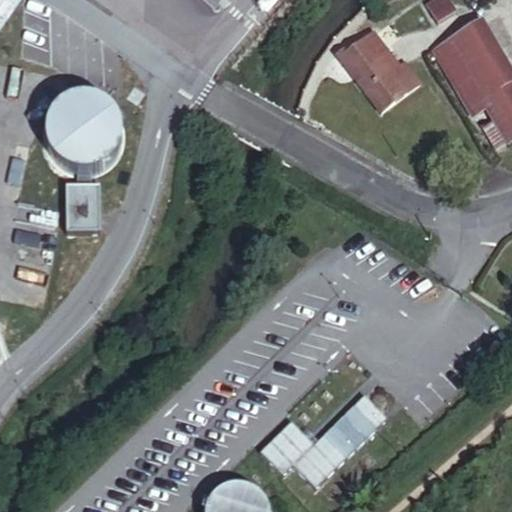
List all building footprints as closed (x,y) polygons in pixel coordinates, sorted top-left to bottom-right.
[(446,4),(430,15),(439,33),(455,21),(446,4)] [(477,117),(487,110),(511,90),(511,78),(478,31),(439,59),(477,117)] [(394,83),(372,50),(346,71),(380,121),(411,99),(398,79),(394,83)] [(511,90),(487,110),(509,144),(511,142),(511,90)] [(117,155),(122,142),(122,129),(117,116),(108,106),(97,100),(90,98),(77,98),(71,100),(59,106),(51,116),(46,129),(46,142),(51,155),(59,165),(71,172),(77,173),(84,174),(97,172),(109,165),(117,155)] [(98,187),(66,188),(67,232),(99,232),(98,187)] [(287,479),(297,470),(317,489),(385,423),(363,401),(315,448),(293,425),(263,455),(287,479)] [(267,511),(266,507),(258,497),(246,491),(233,490),(221,494),(211,503),(206,511),(267,511)]
